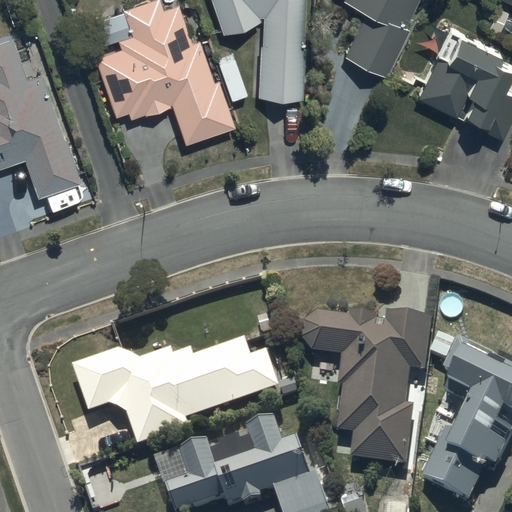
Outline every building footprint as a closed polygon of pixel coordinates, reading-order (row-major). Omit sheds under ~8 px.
[(209,0),(223,38),(242,36),(259,25),(258,21),(262,21),(257,102),(280,105),(301,104),(304,0),(209,0)] [(342,47),(383,67),(406,20),(403,19),(411,0),(351,0),(350,4),(360,9),(342,47)] [(163,13),(157,1),(121,15),(129,39),(117,42),(120,52),(92,59),(114,122),(127,117),(130,123),(144,118),(158,117),(170,108),(185,147),(235,131),(218,84),(213,85),(198,44),(191,46),(177,8),(163,13)] [(496,37),(449,15),(415,90),(495,127),(500,135),(511,108),(511,48),(494,40),(496,37)] [(0,171),(24,163),(36,201),(80,187),(42,76),(27,81),(13,41),(0,45),(0,171)] [(414,401),(405,400),(409,365),(425,368),(433,314),(385,307),(384,317),(377,316),(377,313),(363,306),(349,306),(349,312),(317,307),(303,317),(303,333),(310,348),(341,351),(338,381),(343,381),(337,427),(352,429),(349,453),(405,460),(414,401)] [(120,345),(71,360),(88,408),(108,401),(117,403),(127,410),(137,441),(189,424),(186,415),(279,384),(267,346),(250,352),(244,334),(192,351),(190,344),(173,349),(171,344),(140,355),(120,345)] [(511,366),(459,342),(441,377),(447,381),(441,393),(465,403),(451,432),(445,431),(423,481),(470,500),(482,474),(493,479),(511,439),(511,366)] [(208,434),(177,444),(187,471),(165,479),(175,508),(223,492),(226,501),(239,496),(240,498),(262,490),(261,489),(273,484),(282,511),(340,511),(338,504),(329,507),(315,466),(307,469),(294,432),(282,436),(274,411),(245,421),(248,428),(210,441),(208,434)]
